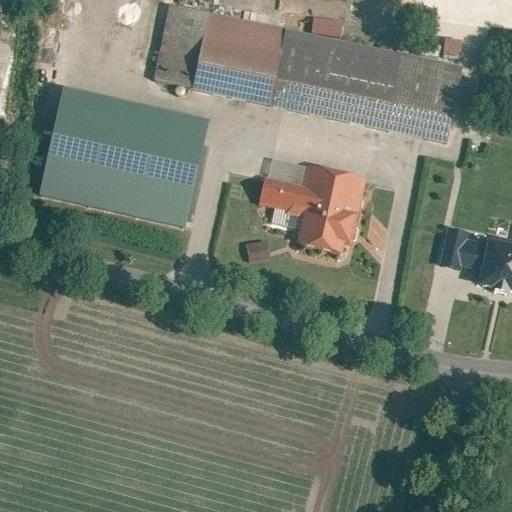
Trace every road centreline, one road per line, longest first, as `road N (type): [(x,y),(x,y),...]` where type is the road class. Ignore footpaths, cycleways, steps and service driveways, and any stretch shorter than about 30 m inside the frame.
road 1 (unclassified): [(0,245),(470,374)]
road 2 (unclassified): [(470,374),(436,511)]
